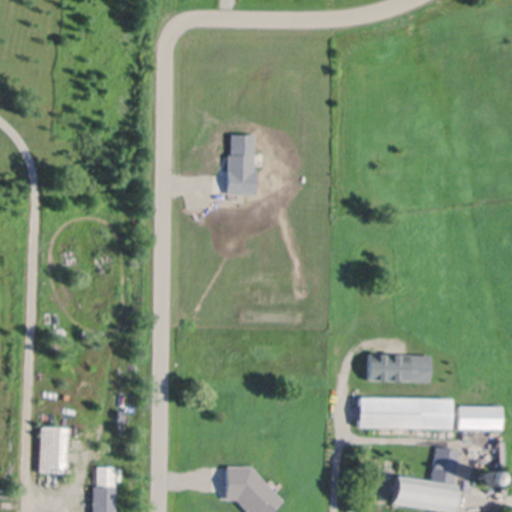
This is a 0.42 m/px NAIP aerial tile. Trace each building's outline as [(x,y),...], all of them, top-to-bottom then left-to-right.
[(49,353),(66,352),(64,331),(48,332),(49,353)] [(385,350),(385,352),(392,352),(392,351),(399,350),(399,353),(429,353),(429,380),(407,380),(407,378),(368,378),(368,352),(377,352),(377,350),(385,350)] [(451,395),(450,427),(359,426),(359,394),(451,395)] [(500,426),(457,427),(457,404),(500,404),(500,426)] [(67,425),(65,471),(39,470),(41,423),(67,425)] [(460,447),(450,509),(451,509),(450,511),(439,511),(441,506),(392,499),(396,470),(432,476),(436,443),(460,447)] [(115,511),(93,511),(93,485),(97,485),(97,466),(115,466),(115,468),(115,480),(115,511)] [(487,470),(489,470),(490,470),(491,471),(492,471),(493,472),(494,473),(494,475),(495,476),(495,477),(495,478),(494,480),(494,481),(493,482),(492,483),(491,484),(490,484),(489,485),(487,485),(486,485),(485,484),(484,484),(483,483),(482,482),(481,481),(480,480),(480,478),(480,477),(480,476),(480,475),(481,473),(482,472),(483,472),(484,471),(485,470),(486,470),(487,470)]
